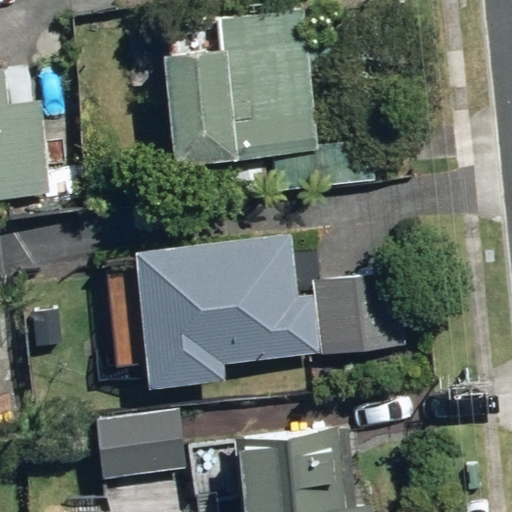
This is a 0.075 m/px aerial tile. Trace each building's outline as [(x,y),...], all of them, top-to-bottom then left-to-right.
[(285,140),(288,179),(383,171),(380,140),(369,142),(368,134),(323,138),(316,62),(348,60),(346,32),(314,34),(311,0),(256,0),(222,3),(224,30),(169,35),(178,150),(285,140)] [(0,185),(43,182),(35,91),(4,94),(1,57),(0,56),(0,185)] [(316,339),(312,284),(291,287),(286,224),(133,237),(144,371),(217,365),(216,348),(316,339)] [(322,271),(323,284),(326,339),(411,333),(405,264),(322,271)] [(27,302),(31,338),(60,335),(56,299),(27,302)] [(91,406),(95,467),(182,459),(177,400),(91,406)] [(368,511),(367,494),(353,495),(348,416),(234,425),(240,511),(368,511)]
